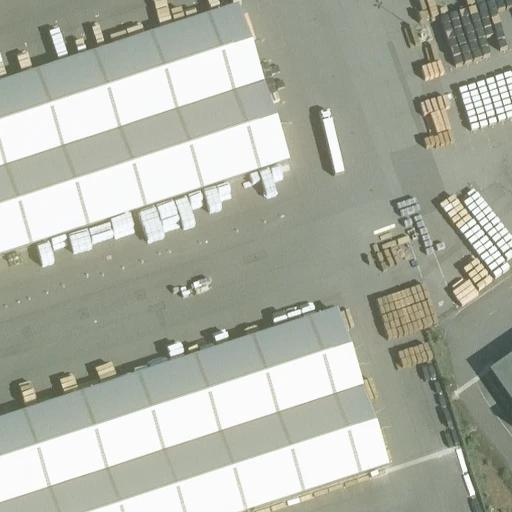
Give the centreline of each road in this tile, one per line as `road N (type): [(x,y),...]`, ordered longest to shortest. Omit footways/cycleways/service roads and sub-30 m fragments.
road 1 (unknown): [(0,287),(318,190),(324,176),(260,0)]
road 2 (unknown): [(0,53),(179,0)]
